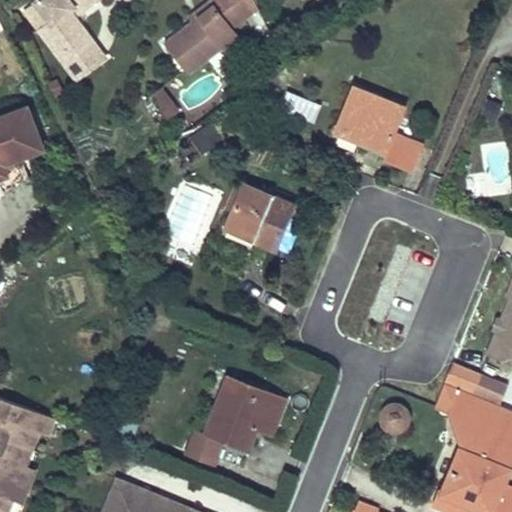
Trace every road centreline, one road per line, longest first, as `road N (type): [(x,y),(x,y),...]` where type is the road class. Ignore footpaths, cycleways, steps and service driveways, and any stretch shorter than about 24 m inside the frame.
road 1 (residential): [(302,511),(421,213)]
road 2 (unknown): [(252,442),(403,511)]
